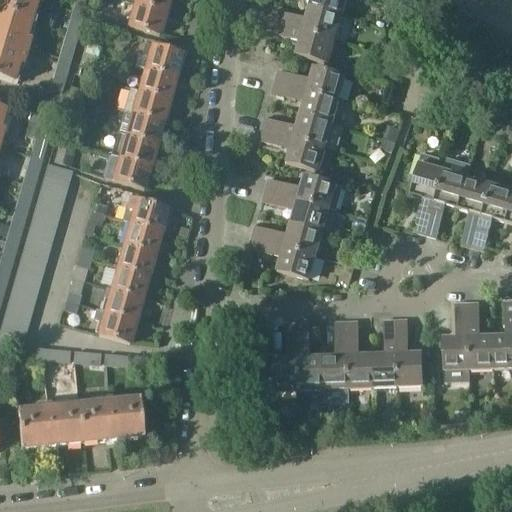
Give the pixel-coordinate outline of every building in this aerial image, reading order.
[(0,0),(0,16),(34,27),(42,0),(0,0)] [(87,8),(89,0),(76,0),(76,4),(75,6),(86,9),(87,8)] [(96,0),(96,4),(114,10),(117,1),(114,0),(96,0)] [(136,0),(135,7),(166,16),(170,0),(136,0)] [(311,0),(309,9),(341,18),(346,0),(311,0)] [(84,18),(86,9),(75,6),(73,14),(72,16),(84,19),(84,18)] [(135,7),(128,29),(159,38),(166,16),(135,7)] [(273,12),(270,23),(334,42),(341,18),(309,9),(306,21),(273,12)] [(0,16),(0,81),(17,87),(34,27),(0,16)] [(81,28),(84,19),(72,16),(70,24),(70,25),(81,29),(81,28)] [(270,23),(266,34),(267,35),(299,44),(295,57),(316,63),(327,66),(334,42),(270,23)] [(78,38),(81,29),(70,25),(67,34),(67,35),(78,38)] [(64,44),(61,54),(72,57),(75,47),(64,44)] [(88,46),(86,55),(97,58),(100,49),(88,46)] [(138,56),(135,68),(144,71),(177,80),(183,58),(179,57),(145,47),(142,58),(138,56)] [(61,54),(58,64),(69,67),(72,57),(61,54)] [(86,55),(83,63),(95,67),(97,58),(86,55)] [(58,64),(55,74),(66,77),(69,67),(58,64)] [(277,73),(274,84),(339,103),(346,79),(314,69),(310,82),(278,73),(277,73)] [(144,71),(138,92),(170,102),(177,80),(144,71)] [(55,74),(52,84),(64,87),(66,77),(55,74)] [(52,84),(49,94),(61,97),(64,87),(52,84)] [(274,84),(271,95),(304,105),(300,117),(332,126),(339,103),(274,84)] [(71,88),(69,97),(80,100),(83,92),(71,88)] [(38,91),(34,104),(57,110),(61,97),(49,94),(38,91)] [(130,94),(124,114),(163,125),(170,102),(138,92),(131,91),(130,94)] [(69,97),(66,106),(78,109),(80,100),(69,97)] [(33,109),(30,120),(41,124),(53,127),(56,116),(33,109)] [(0,112),(0,144),(9,115),(0,112)] [(121,123),(118,135),(125,137),(157,147),(163,125),(124,114),(121,123)] [(264,120),(261,131),(325,150),(337,153),(344,130),(332,126),(300,117),(296,129),(264,120)] [(30,120),(27,130),(39,133),(40,129),(41,124),(30,120)] [(36,144),(34,150),(45,153),(47,147),(48,142),(50,137),(51,132),(53,127),(41,124),(40,129),(39,133),(38,134),(37,139),(36,142),(36,144)] [(388,129),(384,141),(394,145),(399,133),(388,129)] [(27,130),(25,138),(36,142),(37,139),(38,134),(39,133),(27,130)] [(261,131),(257,143),(290,152),(286,165),(306,171),(318,174),(325,150),(261,131)] [(65,134),(62,144),(77,149),(80,138),(65,134)] [(118,135),(111,158),(111,159),(150,170),(157,147),(125,137),(118,135)] [(383,142),(381,148),(384,153),(390,155),(394,145),(383,142)] [(62,146),(57,164),(72,168),(77,150),(62,146)] [(34,150),(31,160),(42,163),(45,153),(34,150)] [(419,166),(410,198),(423,202),(414,234),(424,237),(444,173),(437,171),(436,171),(439,160),(433,158),(423,155),(422,159),(420,166),(419,166)] [(111,159),(105,182),(144,193),(150,170),(111,159)] [(31,160),(28,170),(39,173),(42,163),(31,160)] [(444,173),(424,237),(436,241),(446,208),(458,212),(467,180),(471,167),(447,161),(444,173)] [(47,168),(44,179),(67,186),(70,175),(47,168)] [(28,170),(25,180),(37,183),(39,173),(28,170)] [(268,181),(265,192),(329,211),(336,213),(337,213),(344,189),(336,187),(304,178),(301,191),(268,181)] [(44,179),(41,191),(64,197),(67,186),(44,179)] [(25,180),(22,190),(34,193),(37,183),(25,180)] [(467,180),(458,212),(470,215),(461,248),(472,251),(491,186),(467,180)] [(511,192),(491,186),(472,251),(483,254),(493,222),(505,225),(511,201),(511,192)] [(22,190),(19,199),(31,203),(34,193),(22,190)] [(41,191),(38,203),(60,209),(64,197),(41,191)] [(265,192),(261,204),(294,213),(290,226),(322,235),(329,211),(265,192)] [(19,199),(16,209),(28,213),(31,203),(19,199)] [(130,201),(124,222),(129,224),(162,233),(168,212),(130,201)] [(38,203),(34,215),(57,221),(60,209),(38,203)] [(95,207),(93,213),(104,217),(106,210),(95,207)] [(16,209),(13,219),(25,223),(28,213),(16,209)] [(93,213),(89,224),(100,227),(104,217),(93,213)] [(34,215),(31,226),(53,232),(57,221),(34,215)] [(13,219),(11,229),(22,233),(25,223),(13,219)] [(129,224),(122,246),(155,255),(162,233),(129,224)] [(31,226),(27,238),(50,244),(53,232),(31,226)] [(254,228),(251,240),(316,258),(322,235),(290,226),(287,238),(254,228)] [(11,229),(8,239),(19,243),(22,233),(11,229)] [(27,238),(24,250),(47,256),(50,244),(27,238)] [(8,239),(5,249),(16,253),(19,243),(8,239)] [(251,240),(248,251),(280,260),(277,273),(309,282),(316,258),(251,240)] [(122,246),(116,268),(149,278),(155,255),(122,246)] [(5,249),(2,259),(14,263),(16,253),(5,249)] [(82,249),(79,258),(90,261),(92,252),(82,249)] [(24,250),(21,262),(43,268),(47,256),(24,250)] [(79,258),(77,267),(87,270),(90,261),(79,258)] [(2,259),(0,265),(0,269),(11,273),(14,263),(2,259)] [(21,262),(17,274),(40,280),(43,268),(21,262)] [(116,268),(109,291),(142,301),(149,278),(116,268)] [(0,269),(0,280),(8,283),(11,273),(0,269)] [(17,274),(14,285),(36,292),(40,280),(17,274)] [(14,285),(10,297),(33,303),(36,292),(14,285)] [(107,300),(103,314),(136,323),(142,301),(109,291),(106,290),(103,299),(107,300)] [(68,295),(66,304),(77,307),(79,298),(68,295)] [(10,297),(7,309),(30,315),(33,303),(10,297)] [(506,338),(493,339),(494,372),(511,371),(511,303),(505,304),(506,338)] [(66,304),(63,312),(74,315),(77,307),(66,304)] [(456,340),(443,340),(444,374),(445,386),(470,385),(470,373),(467,305),(455,306),(456,340)] [(479,305),(467,305),(470,373),(494,372),(493,339),(480,339),(479,305)] [(7,309),(4,320),(26,327),(30,315),(7,309)] [(96,312),(92,323),(98,324),(95,335),(99,336),(99,338),(129,347),(136,323),(103,314),(96,312)] [(4,320),(0,333),(23,340),(26,327),(4,320)] [(385,357),(373,357),(375,390),(399,389),(396,322),(383,323),(385,357)] [(407,322),(396,322),(399,389),(423,389),(422,355),(408,356),(407,322)] [(335,358),(324,359),(325,392),(349,391),(347,324),(334,324),(335,358)] [(358,324),(347,324),(349,391),(375,390),(373,357),(359,357),(358,324)] [(308,325),(298,326),(301,393),(325,392),(324,359),(310,359),(308,325)] [(273,381),(268,381),(269,401),(299,400),(298,393),(301,393),(298,326),(285,326),(286,360),(273,361),(273,381)] [(19,350),(18,361),(31,363),(32,351),(19,350)] [(32,351),(31,363),(44,364),(45,352),(32,351)] [(45,352),(44,364),(56,365),(57,353),(45,352)] [(57,353),(56,365),(69,366),(70,354),(57,353)] [(74,354),(73,366),(86,367),(87,355),(74,354)] [(87,355),(86,367),(99,368),(100,357),(87,355)] [(105,357),(104,368),(117,369),(118,358),(105,357)] [(118,358),(117,369),(129,371),(130,359),(118,358)] [(105,407),(79,410),(83,447),(143,440),(139,403),(111,406),(110,401),(104,402),(105,407)] [(44,413),(17,416),(21,453),(83,447),(79,410),(50,413),(50,408),(43,408),(44,413)]
